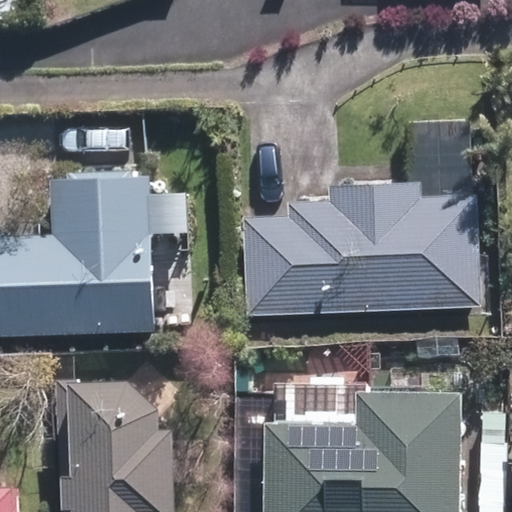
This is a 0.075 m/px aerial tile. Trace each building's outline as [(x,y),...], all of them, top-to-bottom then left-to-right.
[(20,0),(0,0),(0,14),(21,15),(20,0)] [(157,167),(61,170),(61,171),(62,227),(0,229),(0,329),(160,327),(157,167)] [(422,190),(422,176),(333,180),(334,194),(291,196),(291,209),(242,211),(246,313),(484,303),(479,188),(422,190)] [(234,294),(204,295),(205,325),(235,324),(234,294)] [(270,367),(270,347),(244,347),(244,367),(270,367)] [(167,398),(137,369),(57,371),(60,511),(179,511),(177,420),(168,422),(167,398)] [(466,511),(469,380),(361,378),(360,413),(270,412),(268,511),(466,511)] [(0,474),(0,511),(26,511),(25,474),(0,474)]
